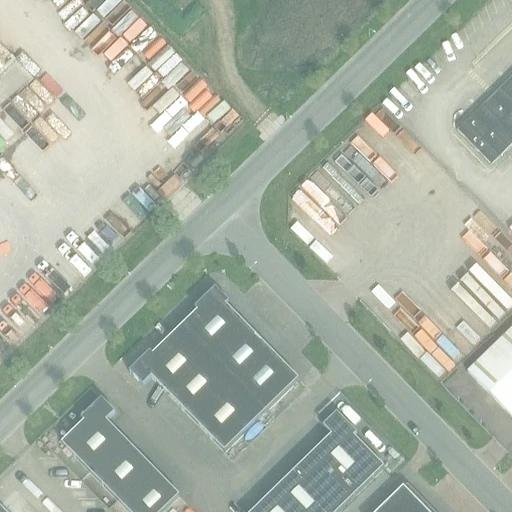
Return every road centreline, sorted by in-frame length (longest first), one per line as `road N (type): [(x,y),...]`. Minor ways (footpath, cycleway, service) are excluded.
road 1 (unclassified): [(509,511),(216,213)]
road 2 (residential): [(216,213),(436,0)]
road 3 (residential): [(0,420),(216,213)]
